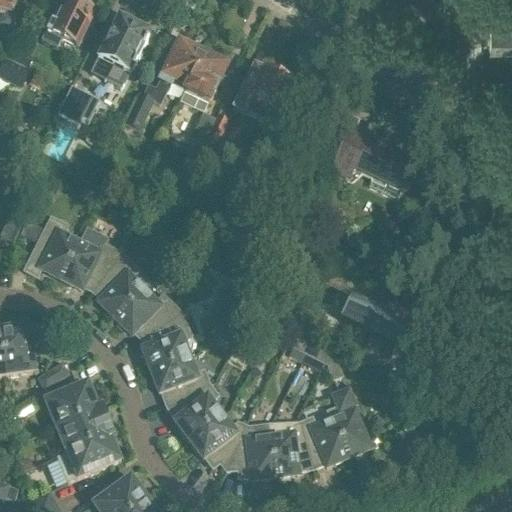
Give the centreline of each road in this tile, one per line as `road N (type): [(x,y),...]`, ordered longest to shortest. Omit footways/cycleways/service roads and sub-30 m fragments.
road 1 (residential): [(0,296),(32,298),(72,317),(105,347),(154,465),(183,494),(218,506),(281,508),(347,493),(416,444),(444,404),(483,287),(483,228),(503,157),(505,114)]
road 2 (residential): [(505,114),(409,85),(285,0)]
